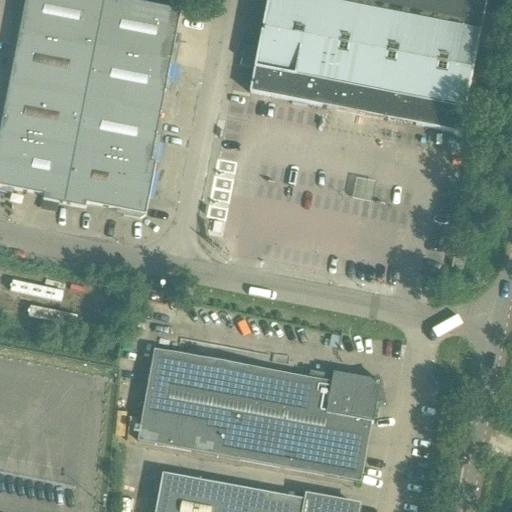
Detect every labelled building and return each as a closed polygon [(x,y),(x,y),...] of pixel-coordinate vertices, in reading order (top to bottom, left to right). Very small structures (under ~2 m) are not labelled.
[(146,217),(160,145),(155,144),(167,84),(171,85),(180,44),(175,43),(181,13),(116,0),(25,0),(23,13),(19,13),(10,54),(15,55),(3,115),(0,114),(0,193),(5,195),(6,190),(44,197),(43,202),(85,210),(86,205),(124,213),(123,217),(140,221),(146,217)] [(269,0),(249,95),(461,137),(484,24),(358,0),(269,0)] [(358,0),(484,24),(488,0),(358,0)] [(452,270),(464,272),(466,261),(455,258),(452,270)] [(138,443),(361,484),(372,425),(374,426),(377,406),(382,405),(380,391),(381,385),(379,384),(378,380),(367,382),(334,376),(334,378),(311,374),(309,381),(155,353),(138,443)] [(357,511),(358,509),(306,499),(306,501),(307,502),(307,503),(163,477),(156,511),(357,511)]
